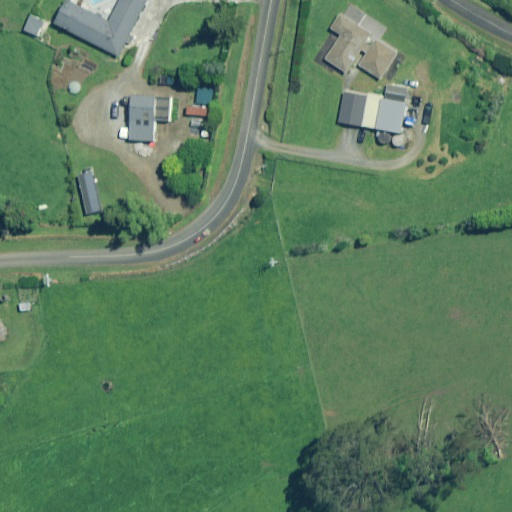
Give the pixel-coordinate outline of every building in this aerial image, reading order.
[(147,0),(121,0),(110,22),(69,1),(57,25),(118,57),(147,0)] [(348,74),(364,49),(369,52),(360,66),(383,80),(399,54),(376,40),(373,45),(368,41),(373,34),(341,14),(331,30),(342,36),(327,61),(348,74)] [(43,22),(30,16),(25,30),(38,36),(43,22)] [(410,90),(387,86),(379,129),(402,133),(410,90)] [(369,97),(344,93),(339,122),(364,126),(369,97)] [(156,97),(132,96),(130,140),(155,141),(156,97)] [(173,100),(158,99),(157,107),(173,108),(173,100)] [(209,108),(188,106),(187,115),(208,116),(209,108)] [(171,122),(172,111),(158,111),(158,121),(171,122)]
